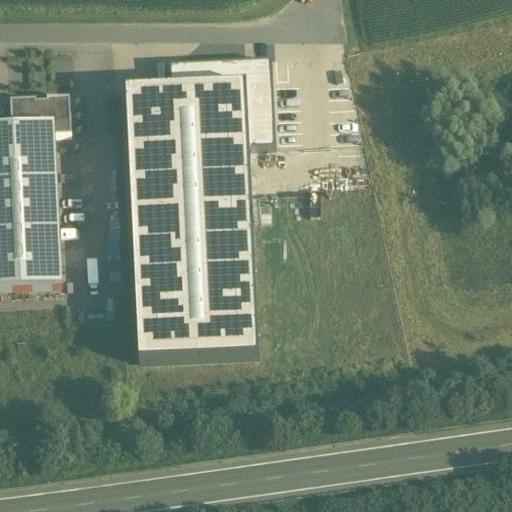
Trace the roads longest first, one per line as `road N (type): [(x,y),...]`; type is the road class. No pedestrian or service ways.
road 1 (primary): [(511,449),(33,511)]
road 2 (residential): [(0,36),(318,25)]
